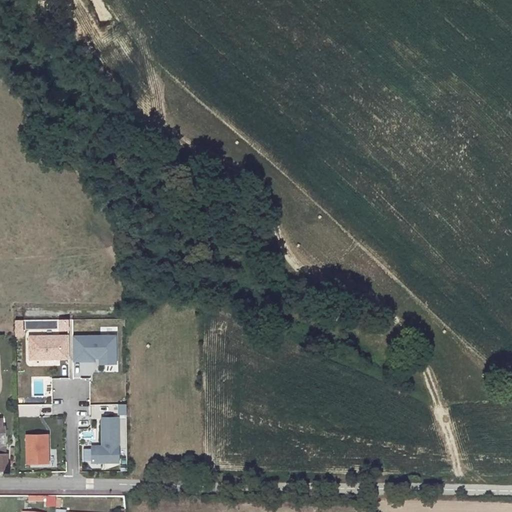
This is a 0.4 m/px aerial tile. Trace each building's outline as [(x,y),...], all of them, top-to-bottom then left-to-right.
[(27,335),(27,361),(69,361),(69,335),(27,335)] [(73,374),(118,374),(117,335),(72,335),(73,374)] [(0,442),(5,443),(4,428),(8,428),(7,417),(0,417),(0,442)] [(119,464),(118,417),(99,417),(100,446),(88,446),(87,464),(119,464)] [(25,435),(26,467),(51,466),(49,434),(25,435)] [(0,466),(11,468),(13,451),(8,451),(9,443),(0,442),(0,466)] [(55,496),(46,497),(47,507),(56,506),(55,496)]
